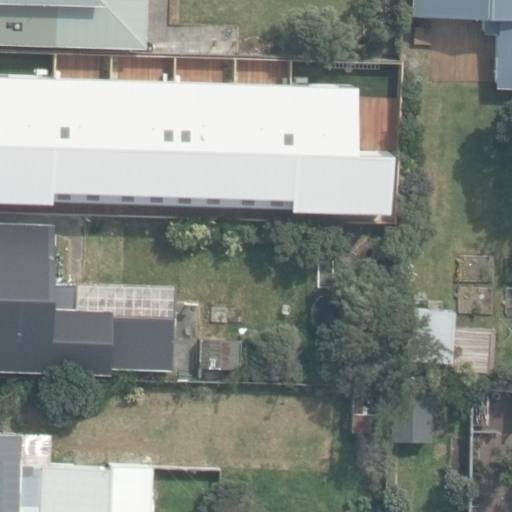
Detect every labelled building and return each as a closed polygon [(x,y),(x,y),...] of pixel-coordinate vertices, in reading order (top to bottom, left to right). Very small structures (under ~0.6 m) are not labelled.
[(180,50),(181,0),(0,0),(0,41),(102,44),(101,48),(180,50)] [(495,86),(511,85),(511,0),(411,0),(411,14),(481,15),(480,33),(496,33),(495,86)] [(0,187),(69,190),(69,183),(130,185),(131,129),(129,129),(130,105),(116,105),(116,78),(93,78),(94,64),(60,63),(59,74),(43,73),(43,69),(1,68),(2,47),(0,47),(0,187)] [(146,86),(178,88),(179,60),(148,58),(146,86)] [(185,90),(206,91),(206,64),(185,64),(185,90)] [(317,133),(391,137),(394,72),(321,68),(317,133)] [(431,258),(472,260),(473,205),(432,204),(431,258)] [(0,368),(110,371),(110,366),(172,367),(173,314),(111,313),(111,308),(71,307),(72,284),(54,283),(55,221),(0,220),(0,368)] [(451,309),(410,307),(407,365),(448,367),(451,309)] [(200,367),(241,368),(241,339),(200,338),(200,367)] [(333,383),(334,351),(294,351),(294,382),(333,383)] [(381,391),(351,390),(350,431),(381,431),(381,391)] [(459,436),(461,395),(407,392),(405,434),(459,436)] [(157,511),(159,481),(152,480),(153,463),(110,461),(110,467),(75,466),(74,486),(51,485),(54,430),(23,429),(22,432),(0,430),(0,511),(157,511)]
